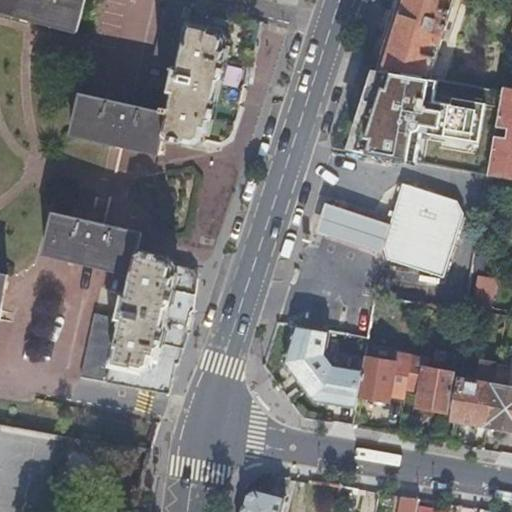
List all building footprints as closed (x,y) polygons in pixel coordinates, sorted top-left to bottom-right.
[(0,0),(0,9),(76,30),(83,0),(0,0)] [(245,48),(252,17),(178,0),(163,0),(151,59),(172,64),(166,90),(170,91),(167,106),(168,106),(168,107),(167,111),(161,136),(194,143),(203,138),(219,141),(229,136),(240,104),(238,103),(241,84),(245,82),(247,65),(248,49),(245,48)] [(398,0),(378,66),(428,74),(452,0),(398,0)] [(428,74),(378,66),(352,149),(414,160),(419,129),(477,138),(483,100),(450,94),(449,101),(432,98),(436,75),(428,74)] [(495,133),(488,172),(511,176),(511,84),(503,83),(503,87),(497,123),(507,125),(505,134),(495,133)] [(158,149),(161,136),(167,111),(78,92),(69,132),(158,152),(158,149)] [(444,275),(449,259),(464,211),(457,199),(402,182),(394,210),(383,244),(384,246),(384,247),(386,258),(444,275)] [(383,244),(394,210),(329,189),(315,232),(381,253),(383,247),(384,246),(383,244)] [(136,246),(139,233),(140,230),(51,210),(42,251),(130,271),(136,246)] [(166,392),(187,330),(185,329),(189,310),(192,309),(196,276),(191,268),(175,264),(169,254),(136,246),(130,271),(129,275),(128,275),(125,290),(120,289),(113,315),(93,310),(77,374),(166,392)] [(474,303),(490,305),(494,279),(478,277),(474,303)] [(23,357),(63,370),(79,320),(38,307),(23,357)] [(358,394),(363,366),(335,362),(326,349),(330,328),(296,323),(286,359),(315,398),(357,405),(358,394)] [(363,366),(358,394),(388,399),(389,392),(404,395),(405,388),(411,354),(396,352),(395,361),(365,356),(363,366)] [(411,354),(405,388),(419,390),(417,404),(448,408),(454,371),(427,367),(429,357),(411,354)] [(511,425),(511,386),(506,386),(510,365),(497,362),(495,376),(487,421),(511,425)] [(460,378),(454,416),(463,417),(487,421),(495,376),(490,375),(491,372),(477,369),(475,381),(460,378)] [(334,498),(337,487),(316,483),(314,494),(334,498)] [(242,495),(237,511),(279,511),(283,499),(253,490),(242,495)] [(394,511),(412,511),(415,500),(397,497),(394,511)]
